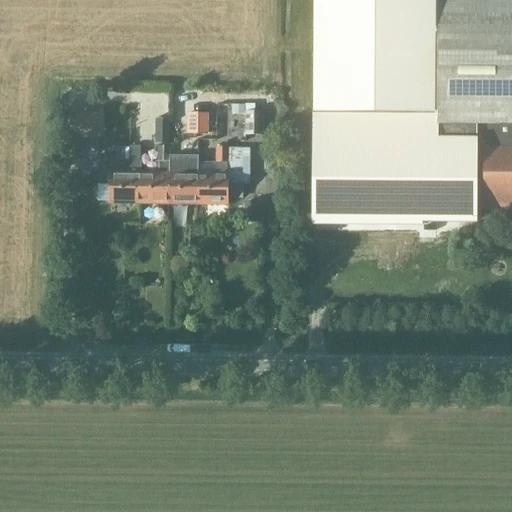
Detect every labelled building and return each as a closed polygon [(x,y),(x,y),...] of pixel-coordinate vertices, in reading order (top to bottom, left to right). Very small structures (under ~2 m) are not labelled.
[(511,0),(310,0),(309,218),(475,220),(475,208),(483,208),(483,209),(511,209),(511,0)] [(262,110),(254,110),(254,104),(245,104),(244,134),(262,134),(262,110)] [(76,113),(76,137),(104,137),(104,113),(76,113)] [(188,113),(189,133),(209,133),(208,113),(188,113)] [(155,115),(155,144),(168,144),(169,115),(155,115)] [(139,173),(140,173),(141,146),(130,146),(129,172),(111,172),(109,172),(109,203),(110,203),(110,202),(139,203),(139,173)] [(168,173),(169,173),(170,147),(159,146),(158,173),(140,173),(139,173),(139,203),(168,203),(168,173)] [(197,173),(199,173),(200,147),(189,147),(188,173),(169,173),(168,173),(168,203),(197,204),(197,173)] [(197,173),(197,204),(225,204),(226,204),(227,161),(226,161),(227,147),(216,147),(216,161),(215,161),(215,174),(199,173),(197,173)] [(176,320),(190,321),(190,307),(176,306),(176,320)]
